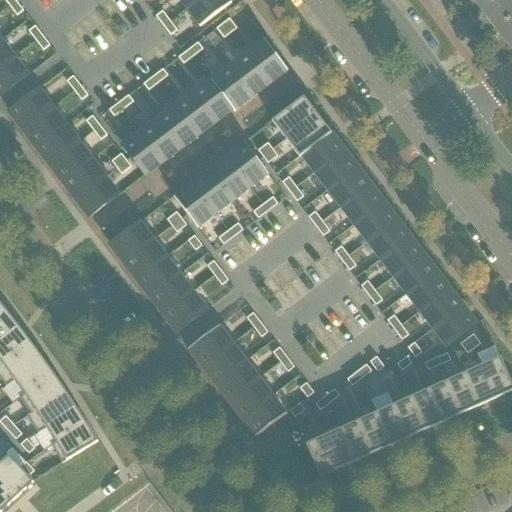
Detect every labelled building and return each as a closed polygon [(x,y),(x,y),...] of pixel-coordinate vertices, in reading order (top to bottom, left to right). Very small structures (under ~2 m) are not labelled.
[(178,0),(186,11),(200,0),(178,0)] [(228,0),(200,0),(186,11),(199,28),(231,4),(228,0)] [(471,0),(480,11),(494,0),(471,0)] [(494,0),(480,11),(495,30),(511,17),(511,2),(510,0),(494,0)] [(16,2),(9,7),(16,17),(23,12),(16,2)] [(162,12),(155,17),(163,27),(169,22),(162,12)] [(511,17),(495,30),(510,50),(511,48),(511,17)] [(229,20),(222,25),(230,35),(236,30),(229,20)] [(169,22),(163,27),(170,37),(177,32),(169,22)] [(222,25),(216,30),(223,40),(230,35),(222,25)] [(35,27),(28,32),(36,42),(42,37),(35,27)] [(42,37),(36,42),(43,52),(49,47),(42,37)] [(263,41),(245,54),(269,86),(287,72),(263,41)] [(1,42),(0,42),(0,70),(14,60),(1,42)] [(197,44),(188,51),(193,58),(202,51),(197,44)] [(188,51),(178,59),(183,65),(193,58),(188,51)] [(245,54),(227,68),(251,100),(269,86),(245,54)] [(14,60),(0,70),(0,97),(27,77),(14,60)] [(227,68),(209,82),(232,110),(234,113),(251,100),(227,68)] [(163,71),(153,78),(158,84),(168,77),(163,71)] [(73,78),(66,83),(74,92),(80,87),(73,78)] [(153,78),(143,85),(148,92),(158,84),(153,78)] [(209,82),(192,95),(214,124),(232,110),(209,82)] [(80,87),(74,92),(81,102),(88,97),(80,87)] [(38,91),(9,113),(22,131),(51,109),(38,91)] [(192,95),(175,108),(197,137),(214,124),(192,95)] [(128,97),(118,104),(123,111),(133,103),(128,97)] [(303,99),(271,123),(285,141),(317,117),(303,99)] [(118,104),(109,111),(114,118),(123,111),(118,104)] [(175,108),(157,121),(179,150),(197,137),(175,108)] [(51,109),(22,131),(35,148),(64,126),(51,109)] [(92,117),(86,122),(93,132),(100,127),(92,117)] [(317,117),(285,141),(299,159),(302,157),(301,156),(330,134),(317,117)] [(157,121),(140,134),(162,163),(179,150),(157,121)] [(64,126),(35,148),(49,166),(78,144),(64,126)] [(100,127),(93,132),(100,142),(107,137),(100,127)] [(140,134),(123,147),(131,159),(145,176),(162,163),(140,134)] [(330,134),(301,156),(302,157),(315,174),(344,152),(330,134)] [(78,144),(49,166),(62,183),(91,161),(78,144)] [(244,144),(226,157),(250,189),(268,176),(244,144)] [(268,144),(258,152),(263,158),(272,151),(268,144)] [(272,151),(263,158),(268,165),(277,157),(272,151)] [(344,152),(315,174),(328,192),(357,170),(344,152)] [(121,155),(111,163),(116,169),(126,162),(121,155)] [(226,157),(208,171),(233,202),(250,189),(226,157)] [(91,161),(62,183),(76,201),(105,179),(91,161)] [(126,162),(116,169),(121,176),(131,168),(126,162)] [(357,170),(328,192),(341,209),(370,187),(357,170)] [(208,171),(191,184),(215,216),(233,202),(208,171)] [(105,179),(76,201),(89,219),(118,197),(105,179)] [(289,179),(282,184),(289,193),(296,188),(289,179)] [(191,184),(173,198),(197,229),(215,216),(191,184)] [(370,187),(341,209),(355,226),(384,205),(370,187)] [(296,188),(289,193),(296,203),(303,198),(296,188)] [(272,199),(263,206),(268,213),(277,205),(272,199)] [(384,205),(355,226),(368,244),(397,222),(384,205)] [(263,206),(253,213),(258,220),(268,213),(263,206)] [(315,213),(308,218),(315,228),(322,223),(315,213)] [(176,214),(166,221),(171,228),(181,220),(176,214)] [(181,220),(171,228),(176,234),(186,227),(181,220)] [(397,222),(368,244),(381,261),(410,239),(397,222)] [(322,223),(315,228),(323,238),(329,233),(322,223)] [(139,224),(110,246),(123,263),(152,242),(139,224)] [(237,225),(228,232),(233,239),(243,232),(237,225)] [(228,232),(218,240),(223,246),(233,239),(228,232)] [(194,237),(187,242),(195,252),(202,247),(194,237)] [(410,239),(381,261),(394,279),(423,257),(410,239)] [(152,242),(123,263),(136,281),(165,259),(152,242)] [(341,248),(334,253),(342,263),(348,258),(341,248)] [(423,257),(394,279),(407,296),(436,274),(423,257)] [(348,258),(342,263),(349,272),(356,267),(348,258)] [(165,259),(136,281),(150,299),(179,277),(165,259)] [(213,262),(207,268),(214,277),(221,272),(213,262)] [(221,272),(214,277),(221,287),(228,282),(221,272)] [(436,274),(407,296),(420,313),(449,291),(436,274)] [(179,277),(150,299),(163,317),(192,295),(179,277)] [(367,282),(361,288),(368,297),(375,292),(367,282)] [(449,291),(420,313),(434,331),(463,309),(449,291)] [(375,292),(368,297),(375,307),(382,302),(375,292)] [(192,295),(163,317),(177,334),(206,312),(192,295)] [(463,309),(434,331),(447,348),(476,326),(463,309)] [(6,312),(0,317),(0,342),(18,328),(6,312)] [(253,314),(246,320),(253,329),(260,324),(253,314)] [(394,317),(387,322),(394,332),(401,327),(394,317)] [(260,324),(253,329),(261,339),(268,334),(260,324)] [(219,327),(187,351),(201,369),(232,345),(219,327)] [(401,327),(394,332),(401,341),(408,336),(401,327)] [(18,328),(0,342),(0,366),(30,344),(18,328)] [(473,336),(466,341),(474,351),(480,346),(473,336)] [(466,341),(460,346),(467,355),(474,351),(466,341)] [(0,380),(6,388),(13,382),(13,381),(42,360),(30,344),(0,366),(0,380)] [(414,344),(407,349),(415,359),(421,354),(414,344)] [(232,345),(201,369),(214,386),(246,362),(232,345)] [(279,349),(272,354),(280,364),(286,359),(279,349)] [(447,354),(436,359),(439,367),(450,362),(447,354)] [(376,358),(369,364),(377,373),(384,368),(376,358)] [(406,358),(396,366),(401,372),(411,365),(406,358)] [(511,386),(499,358),(482,366),(497,400),(511,392),(511,386)] [(286,359),(280,364),(287,374),(294,368),(286,359)] [(436,359),(424,364),(428,372),(439,367),(436,359)] [(42,360),(13,381),(13,382),(23,396),(24,397),(54,376),(42,360)] [(246,362),(214,386),(227,404),(259,380),(246,362)] [(366,366),(356,373),(361,380),(371,373),(366,366)] [(482,366),(464,374),(479,408),(497,400),(482,366)] [(356,373),(347,381),(352,388),(361,380),(356,373)] [(464,374),(446,382),(461,415),(479,408),(464,374)] [(23,396),(19,399),(30,414),(31,415),(65,392),(54,376),(24,397),(23,396)] [(259,380),(227,404),(241,422),(273,397),(259,380)] [(446,382),(429,390),(444,423),(461,415),(446,382)] [(306,384),(299,390),(307,399),(313,394),(306,384)] [(429,390),(411,398),(426,431),(444,423),(429,390)] [(334,391),(324,398),(329,405),(339,397),(334,391)] [(30,414),(26,417),(38,435),(46,430),(45,429),(76,409),(65,392),(31,415),(30,414)] [(273,397),(241,422),(254,439),(286,415),(273,397)] [(324,398),(315,405),(320,412),(329,405),(324,398)] [(411,398),(393,406),(408,439),(426,431),(411,398)] [(299,405),(289,412),(295,419),(304,412),(299,405)] [(393,406),(376,414),(390,447),(408,439),(393,406)] [(76,409),(45,429),(46,430),(55,444),(56,445),(87,426),(76,409)] [(376,414),(358,422),(373,455),(390,447),(376,414)] [(5,418),(0,422),(0,424),(7,432),(14,427),(5,418)] [(358,422),(340,430),(355,463),(373,455),(358,422)] [(55,444),(51,446),(62,465),(97,443),(87,426),(56,445),(55,444)] [(14,427),(7,432),(15,441),(22,436),(14,427)] [(340,430),(322,438),(337,471),(355,463),(340,430)] [(322,438),(305,446),(320,479),(337,471),(322,438)] [(26,441),(20,446),(28,455),(34,450),(26,441)] [(5,453),(0,458),(0,481),(16,499),(33,484),(28,478),(19,469),(5,453)] [(25,464),(19,469),(28,478),(34,472),(25,464)] [(0,481),(0,511),(2,511),(16,499),(0,481)]
